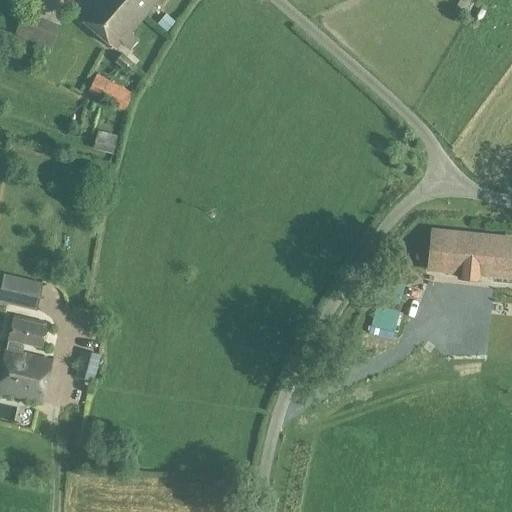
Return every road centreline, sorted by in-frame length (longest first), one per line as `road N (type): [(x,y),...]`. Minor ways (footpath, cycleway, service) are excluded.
road 1 (unclassified): [(256,511),(315,343),(364,267),(441,182)]
road 2 (unclassified): [(441,182),(436,146),(417,115),(271,0)]
